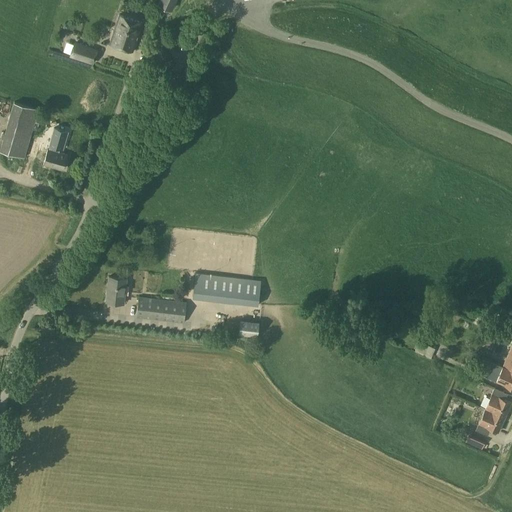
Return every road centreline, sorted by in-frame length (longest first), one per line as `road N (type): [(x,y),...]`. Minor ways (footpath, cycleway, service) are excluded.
road 1 (track): [(502,458),(485,491),(452,492),(288,407),(246,357),(18,332)]
road 2 (unclassified): [(0,422),(18,332),(208,15),(222,5)]
road 3 (unclassified): [(511,140),(422,99),(367,61),(262,28),(222,5)]
